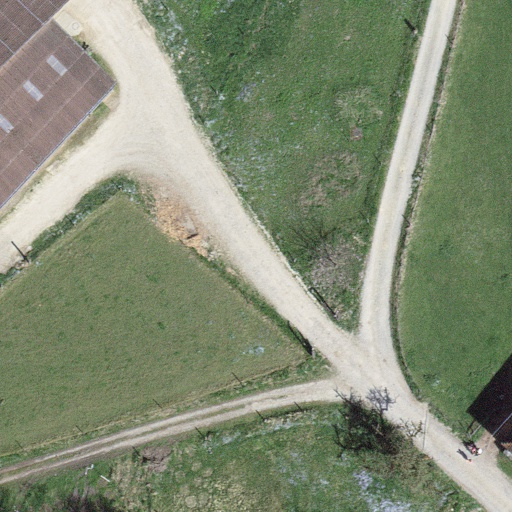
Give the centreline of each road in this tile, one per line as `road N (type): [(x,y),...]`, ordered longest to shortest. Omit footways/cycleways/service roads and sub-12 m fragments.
road 1 (track): [(92,24),(159,117),(162,164),(376,368),(0,476)]
road 2 (track): [(511,504),(376,368),(383,280),(448,0)]
